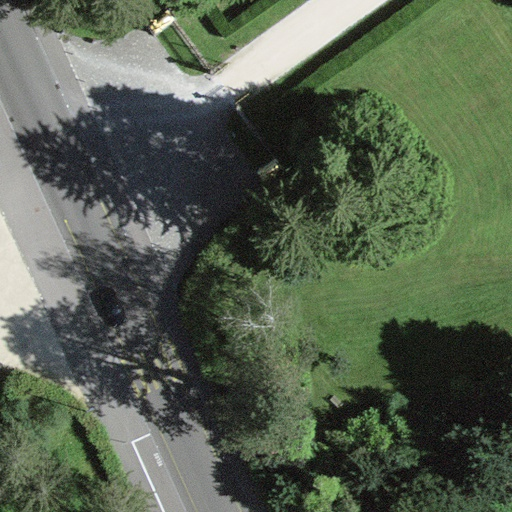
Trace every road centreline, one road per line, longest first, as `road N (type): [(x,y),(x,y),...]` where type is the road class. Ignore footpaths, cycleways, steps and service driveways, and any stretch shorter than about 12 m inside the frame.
road 1 (tertiary): [(226,511),(0,17)]
road 2 (track): [(81,194),(348,0)]
